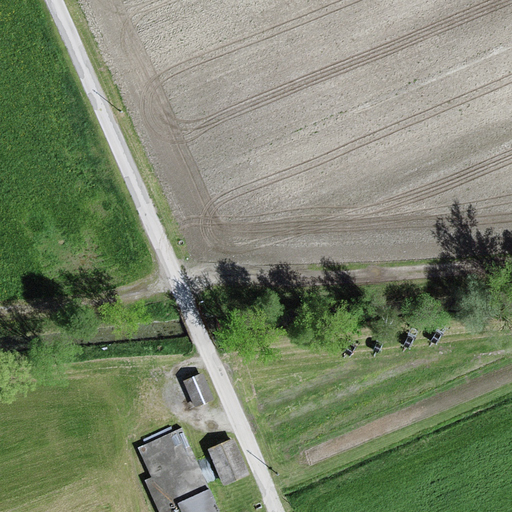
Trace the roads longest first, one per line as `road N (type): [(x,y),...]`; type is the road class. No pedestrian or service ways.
road 1 (track): [(511,268),(178,290)]
road 2 (track): [(178,290),(0,309)]
